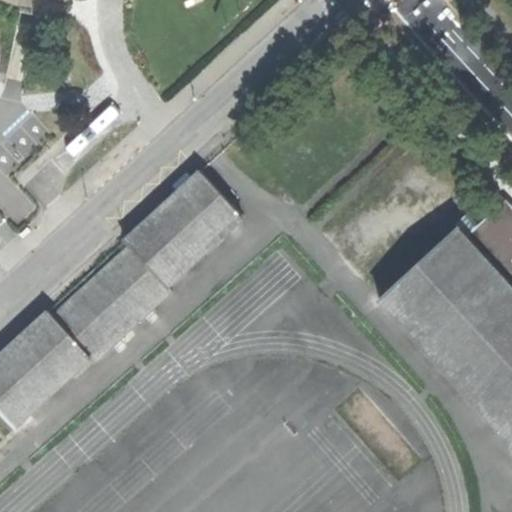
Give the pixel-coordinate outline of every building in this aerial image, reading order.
[(131,245),(168,284),(243,217),(202,172),(127,240),(131,245)] [(457,226),(381,298),(511,438),(511,204),(507,199),(479,224),(467,235),(465,237),(458,229),(459,228),(457,226)] [(456,223),(467,235),(479,224),(468,212),(456,223)] [(131,245),(53,316),(91,355),(95,360),(173,289),(168,284),(131,245)] [(49,311),(0,356),(0,410),(14,426),(91,355),(53,316),(49,311)]
